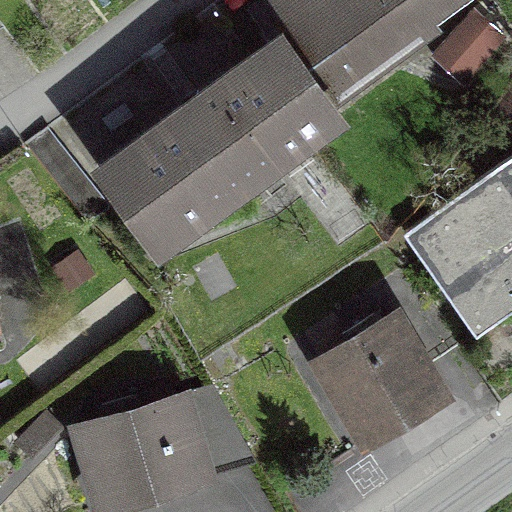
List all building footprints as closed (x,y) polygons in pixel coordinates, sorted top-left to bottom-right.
[(273,0),(260,10),(280,37),(102,166),(157,241),(337,109),(325,93),(425,20),(421,15),(441,0),(273,0)] [(476,332),(511,306),(511,153),(466,186),(450,163),(399,222),(476,332)] [(365,437),(444,391),(397,311),(318,357),(365,437)] [(247,445),(212,383),(137,405),(134,393),(101,403),(105,415),(78,423),(102,504),(208,473),(203,458),(247,445)] [(17,438),(31,451),(59,423),(45,409),(17,438)]
